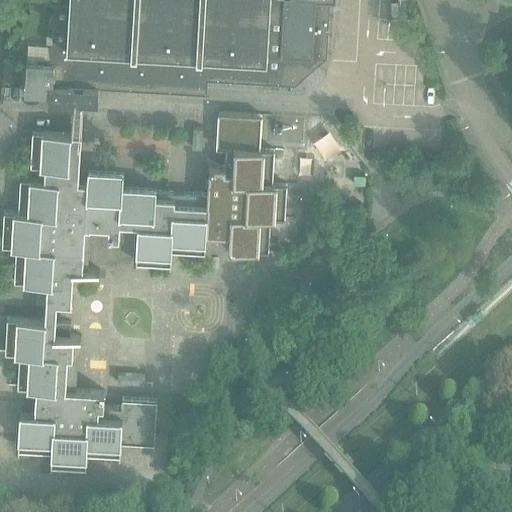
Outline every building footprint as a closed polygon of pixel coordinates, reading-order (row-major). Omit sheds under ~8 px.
[(70,0),(71,3),(55,2),(51,62),(28,60),(26,92),(49,94),(49,103),(69,104),(74,104),(74,100),(80,100),(98,102),(99,87),(207,94),(208,79),(295,85),(312,70),(327,56),(331,1),(335,1),(335,0),(70,0)] [(6,60),(4,81),(22,82),(22,75),(23,64),(23,61),(22,61),(17,61),(6,60)] [(81,143),(82,133),(79,132),(80,100),(74,100),(74,104),(69,104),(67,132),(34,130),(31,165),(40,165),(39,178),(21,177),(19,211),(5,210),(3,245),(17,246),(15,280),(39,282),(37,301),(47,301),(46,319),(56,320),(56,313),(57,301),(71,302),(73,268),(89,269),(91,226),(99,227),(109,228),(108,237),(137,238),(136,262),(171,264),(171,249),(206,252),(207,227),(208,193),(123,188),(124,174),(89,172),(88,181),(84,181),(74,180),(76,142),(81,143)] [(260,148),(262,115),(219,112),(217,147),(226,148),(224,166),(210,165),(208,193),(207,227),(239,229),(238,249),(268,251),(270,218),(284,218),(286,183),(272,183),(274,149),(260,148)] [(193,128),(192,148),(202,149),(203,128),(193,128)] [(127,333),(132,335),(137,334),(141,331),(144,327),(145,323),(144,318),(142,313),(138,311),(133,309),(128,310),(124,313),(121,317),(120,322),(121,326),(123,331),(127,333)] [(56,320),(46,319),(8,317),(6,352),(20,353),(18,386),(37,387),(76,389),(79,337),(71,336),(71,321),(56,320)] [(144,375),(118,373),(118,382),(144,383),(144,375)] [(105,391),(76,389),(37,387),(36,397),(36,412),(21,410),(19,441),(19,449),(52,451),(51,465),(79,466),(87,467),(87,453),(121,455),(122,441),(155,443),(157,409),(157,400),(123,398),(122,406),(104,405),(105,391)]
